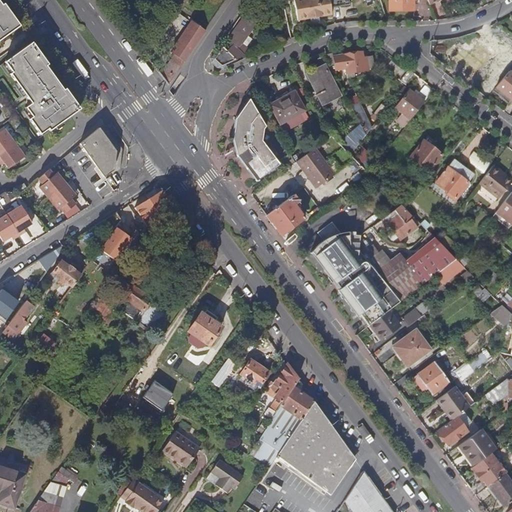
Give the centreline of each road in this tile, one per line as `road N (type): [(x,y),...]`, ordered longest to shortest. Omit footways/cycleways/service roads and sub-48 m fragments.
road 1 (primary): [(463,511),(185,150)]
road 2 (primary): [(163,165),(426,511)]
road 3 (residential): [(0,273),(163,165)]
road 4 (residential): [(217,86),(315,42),(383,35)]
road 5 (residential): [(383,35),(511,135)]
road 6 (residential): [(96,73),(92,121),(25,177),(0,179)]
road 7 (primary): [(163,121),(73,0)]
road 8 (residential): [(511,4),(433,32),(383,35)]
road 9 (unknown): [(375,444),(323,508),(286,481)]
